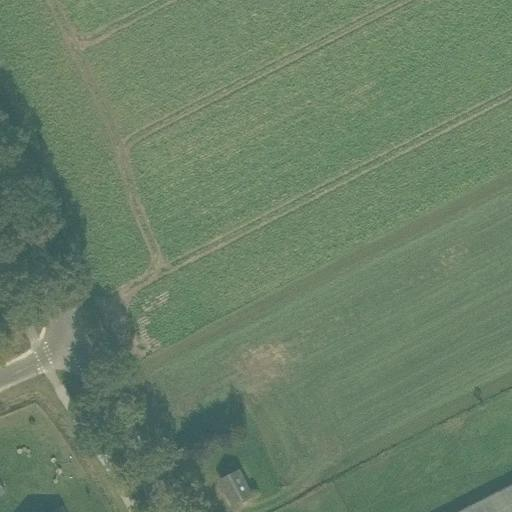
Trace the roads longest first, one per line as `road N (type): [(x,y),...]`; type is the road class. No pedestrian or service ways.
road 1 (tertiary): [(168,511),(79,341)]
road 2 (tertiary): [(79,341),(0,179)]
